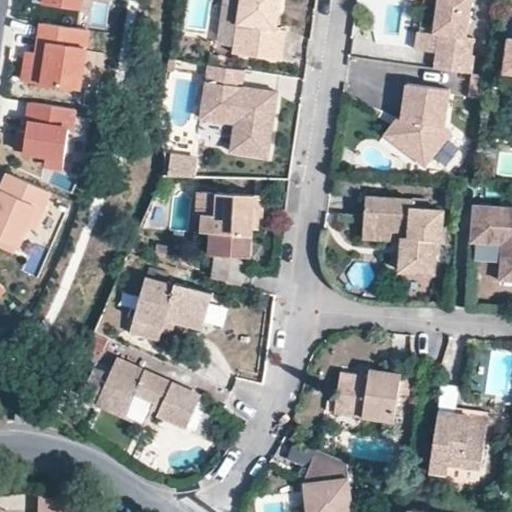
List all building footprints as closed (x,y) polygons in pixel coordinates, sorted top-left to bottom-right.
[(33,0),(33,1),(81,8),(81,0),(33,0)] [(277,28),(281,0),(240,0),(233,52),(282,60),(287,29),(277,28)] [(472,0),(438,0),(434,32),(439,33),(435,68),(473,73),(476,54),(473,54),(475,37),(468,36),(472,0)] [(79,89),(88,29),(42,23),(38,52),(37,60),(27,58),(24,81),(79,89)] [(27,58),(37,60),(38,52),(28,51),(27,58)] [(170,58),(163,57),(161,69),(168,70),(170,58)] [(278,91),(254,88),(253,95),(242,94),(244,86),(242,86),(245,69),(209,64),(201,117),(235,122),(231,150),(268,156),(278,91)] [(488,75),(473,73),(470,96),(485,98),(488,75)] [(444,126),(450,89),(407,83),(402,118),(409,119),(392,140),(425,166),(452,132),(444,126)] [(254,88),(244,86),(242,94),(253,95),(254,88)] [(74,108),(31,102),(27,131),(19,130),(16,150),(46,154),(45,164),(63,167),(69,129),(71,129),(74,108)] [(409,119),(402,118),(398,118),(385,134),(392,140),(409,119)] [(170,178),(197,179),(198,155),(171,154),(170,178)] [(50,191),(8,173),(0,191),(0,243),(16,250),(27,225),(33,228),(50,191)] [(205,214),(210,215),(212,193),(197,191),(194,212),(205,214)] [(257,196),(212,193),(210,215),(205,214),(200,216),(199,217),(197,222),(199,228),(202,230),(210,231),(208,253),(248,257),(251,228),(255,228),(257,196)] [(402,226),(401,240),(398,270),(434,274),(438,240),(442,240),(445,209),(413,206),(413,199),(366,194),(363,222),(402,226)] [(54,239),(68,207),(54,200),(40,232),(54,239)] [(511,208),(475,205),(472,242),(503,244),(511,245),(511,259),(508,259),(506,281),(511,281),(511,208)] [(362,235),(401,240),(402,226),(363,222),(362,235)] [(163,245),(153,244),(151,255),(162,256),(163,245)] [(511,245),(503,244),(499,280),(506,281),(508,259),(511,259),(511,245)] [(245,265),(215,257),(213,277),(240,285),(245,265)] [(201,332),(211,292),(174,282),(173,285),(145,278),(129,334),(157,342),(160,333),(170,336),(174,324),(201,332)] [(97,399),(127,411),(133,397),(152,406),(161,409),(157,416),(156,418),(185,431),(200,397),(115,359),(108,377),(92,370),(79,398),(94,405),(97,399)] [(368,379),(357,377),(341,374),(334,412),(392,423),(400,374),(368,369),(368,372),(368,379)] [(368,379),(368,372),(359,370),(357,377),(368,379)] [(122,422),(127,411),(97,399),(94,405),(92,409),(122,422)] [(150,412),(157,416),(161,409),(152,406),(150,412)] [(33,410),(11,410),(11,419),(33,420),(33,410)] [(454,425),(455,417),(437,414),(429,475),(448,477),(450,466),(480,471),(485,430),(454,425)] [(454,425),(485,430),(487,420),(455,417),(454,425)] [(308,511),(352,511),(347,460),(318,448),(305,479),(308,511)] [(35,511),(57,511),(59,496),(36,494),(35,511)]
